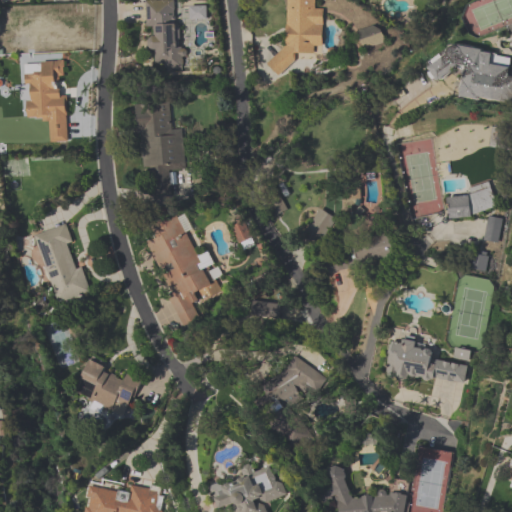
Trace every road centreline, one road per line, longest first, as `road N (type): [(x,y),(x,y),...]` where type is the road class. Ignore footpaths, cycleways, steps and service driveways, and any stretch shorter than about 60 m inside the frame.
road 1 (residential): [(431,428),(378,401),(341,362),(259,212),(246,165),(233,0)]
road 2 (residential): [(110,0),(113,211),(128,269),(185,386)]
